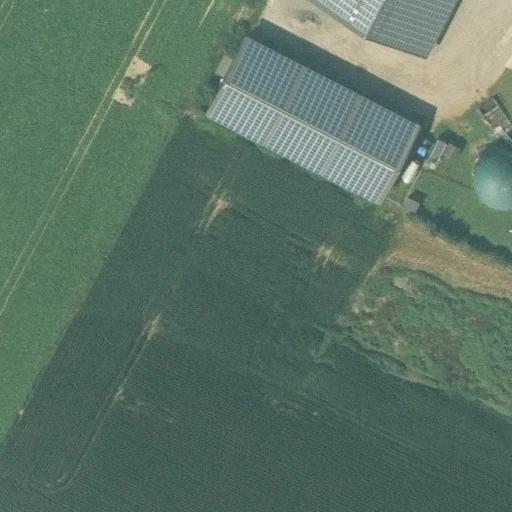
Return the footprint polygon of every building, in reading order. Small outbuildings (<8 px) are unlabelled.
[(332,0),(423,47),(447,0),(332,0)] [(387,194),(425,112),(247,30),(233,58),(232,58),(208,111),(387,194)] [(496,99),(480,106),(489,126),(505,120),(496,99)] [(432,151),(456,159),(462,143),(438,134),(432,151)] [(511,149),(502,140),(471,169),(507,206),(511,201),(511,149)]
